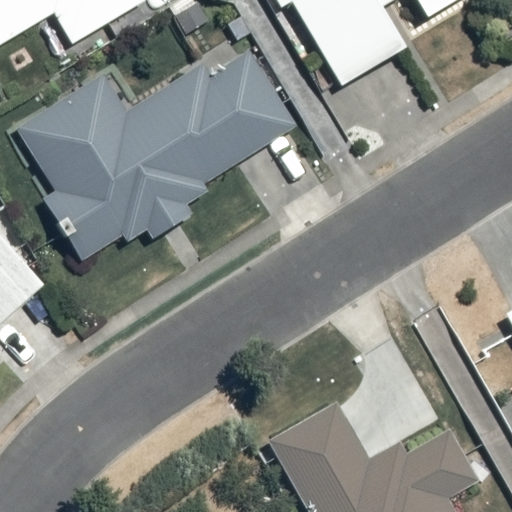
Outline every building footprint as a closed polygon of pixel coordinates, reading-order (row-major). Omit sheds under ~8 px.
[(0,0),(0,72),(4,70),(0,63),(0,57),(61,22),(78,51),(158,3),(156,0),(0,0)] [(267,0),(276,14),(286,7),(337,89),(398,52),(373,11),(391,0),(411,0),(422,18),(451,0),(267,0)] [(299,125),(259,59),(221,82),(212,66),(134,114),(112,79),(24,133),(59,192),(49,198),(90,263),(131,238),(135,245),(155,233),(162,244),(204,218),(194,202),(212,192),(206,182),(299,125)] [(0,365),(10,357),(0,345),(0,333),(56,284),(0,221),(0,365)] [(343,404),(274,443),(313,511),(462,511),(457,504),(486,487),(448,420),(376,462),(343,404)]
